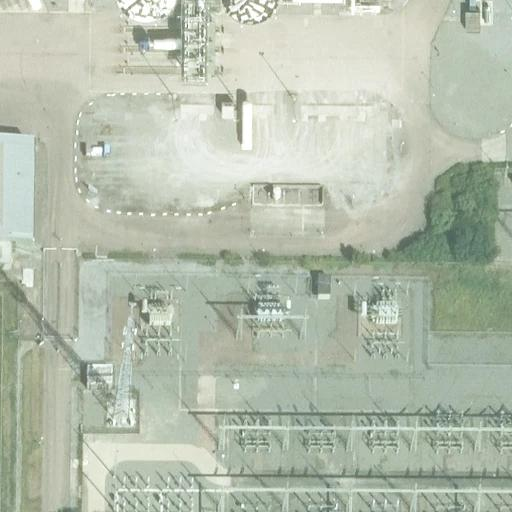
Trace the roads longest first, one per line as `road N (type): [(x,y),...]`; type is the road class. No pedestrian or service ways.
road 1 (unknown): [(0,51),(354,43),(387,60),(403,81),(420,144)]
road 2 (unknown): [(420,144),(415,182),(397,217),(374,231),(296,238),(55,224)]
